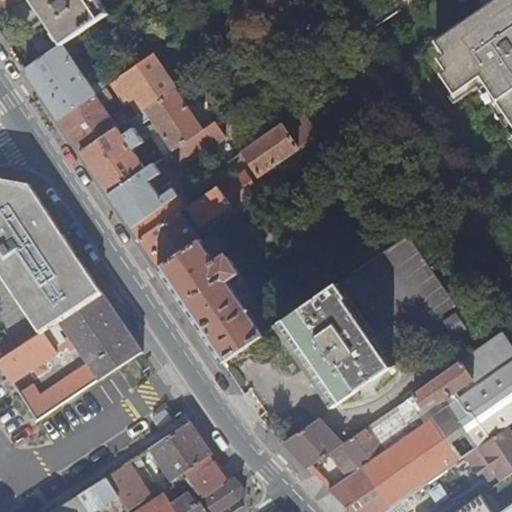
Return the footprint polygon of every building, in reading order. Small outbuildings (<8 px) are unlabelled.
[(109,13),(100,0),(32,0),(62,44),(82,31),(109,13)] [(511,0),(501,0),(500,1),(499,0),(497,0),(435,42),(444,54),(437,59),(446,70),(440,74),(454,93),(480,76),(511,122),(511,0)] [(82,31),(62,44),(26,69),(59,120),(100,92),(97,88),(92,91),(70,58),(91,44),(82,31)] [(259,50),(250,37),(241,44),(250,56),(259,50)] [(176,88),(154,55),(112,84),(119,93),(130,86),(142,104),(131,112),(134,117),(136,116),(176,88)] [(106,88),(100,92),(59,120),(82,153),(117,128),(128,121),(122,112),(118,115),(114,115),(110,117),(103,106),(106,104),(106,101),(112,97),(106,88)] [(204,130),(176,88),(136,116),(141,125),(151,118),(173,151),(204,130)] [(134,117),(131,112),(128,108),(125,110),(131,119),(134,117)] [(131,119),(125,110),(122,112),(128,121),(131,119)] [(314,136),(298,113),(243,151),(259,173),(314,136)] [(173,151),(164,157),(175,172),(224,139),(213,123),(204,130),(173,151)] [(117,128),(82,153),(109,194),(145,170),(132,150),(144,143),(135,129),(123,136),(117,128)] [(289,180),(304,170),(298,161),(283,171),(289,180)] [(145,170),(109,194),(132,228),(179,195),(173,188),(160,197),(149,180),(160,172),(154,164),(145,170)] [(189,206),(187,208),(200,225),(255,188),(244,170),(195,202),(189,206)] [(3,178),(0,179),(0,270),(1,270),(44,334),(51,329),(105,293),(56,220),(50,226),(3,178)] [(187,189),(181,193),(189,206),(195,202),(187,189)] [(179,195),(132,228),(140,240),(181,212),(187,208),(189,206),(181,193),(179,195)] [(187,208),(181,212),(194,230),(200,225),(187,208)] [(181,212),(140,240),(159,269),(201,240),(194,230),(181,212)] [(201,240),(159,269),(222,362),(263,334),(248,312),(254,308),(249,301),(243,305),(227,280),(239,272),(227,255),(215,263),(210,254),(222,245),(214,232),(201,240)] [(408,236),(275,326),(331,409),(393,366),(413,396),(415,394),(469,358),(457,341),(473,330),(408,236)] [(144,351),(105,293),(51,329),(44,334),(2,362),(15,382),(60,353),(56,347),(66,342),(63,338),(64,337),(61,332),(69,327),(93,364),(43,397),(35,385),(21,392),(40,420),(135,357),(144,351)] [(347,476),(329,489),(348,509),(351,511),(382,511),(408,495),(511,423),(511,340),(506,333),(469,358),(415,394),(432,420),(347,476)] [(368,425),(343,442),(331,451),(347,476),(432,420),(415,394),(413,396),(409,399),(420,416),(391,436),(388,432),(378,439),(368,425)] [(319,417),(282,442),(307,467),(331,451),(343,442),(319,417)] [(139,511),(221,511),(242,499),(243,486),(235,478),(231,481),(192,423),(185,427),(151,449),(174,483),(178,487),(182,484),(191,496),(200,504),(188,511),(178,511),(167,494),(139,511)] [(495,470),(502,481),(511,474),(511,430),(509,427),(466,456),(482,478),(495,470)] [(130,463),(107,478),(120,496),(125,504),(130,511),(151,496),(130,463)] [(54,511),(96,511),(117,498),(120,496),(107,478),(54,511)] [(419,511),(408,495),(382,511),(419,511)] [(511,511),(511,503),(499,511),(511,511)]
